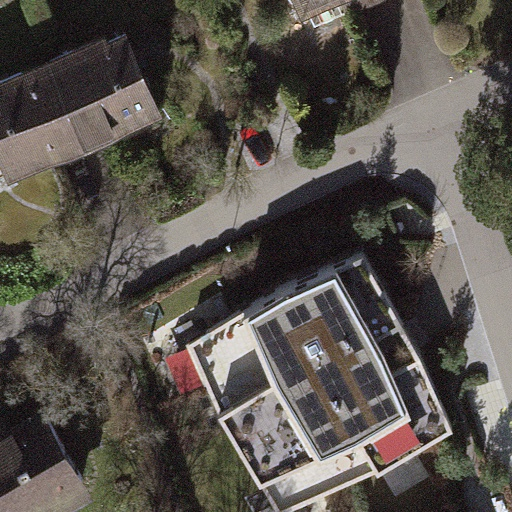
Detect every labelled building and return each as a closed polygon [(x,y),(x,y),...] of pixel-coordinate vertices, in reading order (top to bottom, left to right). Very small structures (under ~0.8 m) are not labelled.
[(279,0),(292,29),(358,0),(279,0)] [(42,68),(80,155),(157,123),(118,37),(42,68)] [(42,68),(0,86),(0,191),(80,155),(42,68)] [(364,242),(186,338),(219,407),(278,511),(286,511),(383,469),(458,422),(421,343),(364,242)] [(51,408),(0,437),(0,511),(79,511),(102,499),(51,408)]
